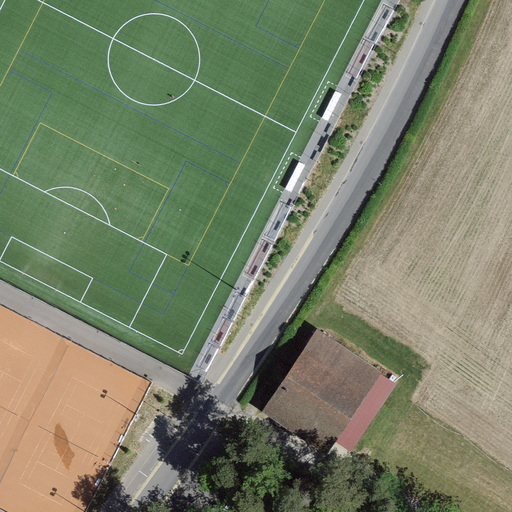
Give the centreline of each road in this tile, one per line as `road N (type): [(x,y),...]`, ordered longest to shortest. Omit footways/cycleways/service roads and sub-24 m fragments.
road 1 (tertiary): [(213,414),(382,146),(450,0)]
road 2 (residential): [(354,511),(213,414)]
